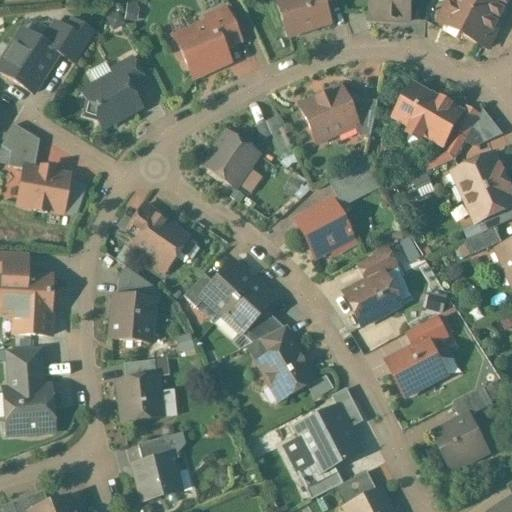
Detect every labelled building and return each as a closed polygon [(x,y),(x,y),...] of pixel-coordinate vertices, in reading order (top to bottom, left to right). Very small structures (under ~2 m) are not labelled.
[(280,0),(274,2),(287,39),(327,25),(321,5),(318,0),(280,0)] [(367,0),(367,20),(409,23),(409,0),(367,0)] [(511,0),(455,0),(453,4),(447,1),(440,15),(442,16),(438,24),(486,50),(511,0)] [(207,24),(173,40),(191,80),(227,64),(221,50),(237,43),(223,10),(204,19),(207,24)] [(40,45),(20,32),(9,49),(14,52),(0,74),(0,73),(0,76),(31,96),(38,85),(36,77),(41,69),(50,66),(56,56),(73,66),(92,36),(70,22),(64,31),(53,24),(40,45)] [(112,77),(88,91),(94,103),(91,112),(93,113),(101,128),(100,128),(101,130),(138,110),(129,92),(143,83),(130,59),(109,71),(112,77)] [(439,104),(412,88),(394,119),(442,147),(461,115),(449,108),(451,106),(441,100),(439,104)] [(339,91),(298,108),(311,136),(320,132),(324,135),(326,140),(352,129),(355,127),(344,103),(339,91)] [(376,103),(344,103),(355,127),(352,129),(358,140),(369,138),(376,103)] [(291,155),(275,120),(265,124),(281,160),(291,155)] [(38,142),(12,127),(0,146),(0,148),(9,154),(7,169),(22,172),(22,170),(33,172),(38,142)] [(256,157),(225,135),(202,168),(233,190),(256,157)] [(511,195),(494,156),(444,179),(449,190),(454,190),(457,189),(464,203),(465,202),(471,215),(476,215),(480,223),(496,216),(511,208),(511,195)] [(33,172),(22,170),(22,172),(16,208),(32,211),(32,212),(46,215),(46,213),(60,216),(67,178),(51,176),(51,173),(39,171),(38,173),(33,172)] [(365,188),(355,170),(346,174),(356,193),(365,188)] [(330,205),(321,209),(321,210),(302,220),(295,223),(299,232),(300,232),(309,249),(313,258),(330,249),(334,256),(352,247),(348,240),(349,240),(347,237),(348,236),(347,234),(346,235),(344,231),(335,214),(330,205)] [(166,224),(142,207),(124,233),(136,242),(131,249),(147,260),(153,258),(167,268),(175,256),(184,243),(163,228),(166,224)] [(511,208),(496,216),(502,226),(511,221),(511,208)] [(494,230),(463,244),(470,258),(501,244),(494,230)] [(196,246),(186,240),(184,243),(175,256),(184,263),(189,262),(197,251),(196,246)] [(511,245),(496,252),(511,286),(511,245)] [(384,251),(356,266),(364,283),(380,274),(381,276),(394,269),(384,251)] [(25,256),(0,254),(0,279),(1,279),(1,276),(24,278),(25,256)] [(211,285),(199,298),(202,301),(220,317),(251,283),(230,264),(211,285)] [(153,290),(123,269),(118,277),(115,299),(152,303),(153,290)] [(364,283),(342,295),(360,329),(398,309),(381,276),(380,274),(364,283)] [(24,278),(1,276),(1,279),(0,306),(0,314),(4,314),(8,318),(26,319),(30,316),(50,316),(50,302),(48,302),(49,279),(24,278)] [(202,276),(182,298),(194,310),(202,301),(199,298),(211,285),(202,276)] [(251,283),(220,317),(240,336),(263,312),(272,302),(251,283)] [(115,299),(114,299),(112,323),(110,322),(108,341),(148,345),(152,303),(115,299)] [(282,329),(263,312),(240,336),(251,345),(259,341),(282,329)] [(436,318),(405,334),(413,349),(427,342),(430,348),(447,340),(436,318)] [(282,329),(259,341),(268,357),(291,344),(290,342),(293,340),(285,327),(282,329)] [(413,349),(386,364),(404,399),(431,385),(439,359),(439,358),(435,357),(430,348),(427,342),(413,349)] [(268,357),(256,365),(267,384),(274,386),(282,400),(313,382),(291,344),(268,357)] [(33,351),(6,353),(9,392),(36,379),(33,351)] [(152,363),(122,366),(124,382),(154,379),(152,363)] [(36,379),(9,392),(2,393),(4,422),(1,425),(2,436),(3,438),(14,437),(18,433),(49,431),(50,434),(51,434),(48,394),(41,395),(37,391),(36,379)] [(124,382),(116,383),(121,424),(159,419),(154,379),(124,382)] [(483,390),(452,407),(460,422),(468,418),(468,419),(492,406),(483,390)] [(336,409),(294,430),(318,476),(360,454),(336,409)] [(460,422),(433,436),(451,472),(486,454),(468,419),(468,418),(460,422)] [(171,438),(136,447),(141,466),(170,458),(171,462),(177,460),(171,438)] [(141,466),(134,468),(137,479),(134,480),(140,503),(174,495),(170,480),(175,479),(171,462),(170,458),(141,466)] [(365,474),(333,490),(343,511),(375,494),(365,474)] [(375,494),(343,511),(344,511),(347,510),(347,511),(388,511),(378,492),(375,494)] [(42,493),(10,505),(12,511),(32,511),(47,506),(42,493)] [(47,506),(32,511),(71,511),(67,499),(47,506)] [(511,511),(511,501),(495,511),(511,511)]
